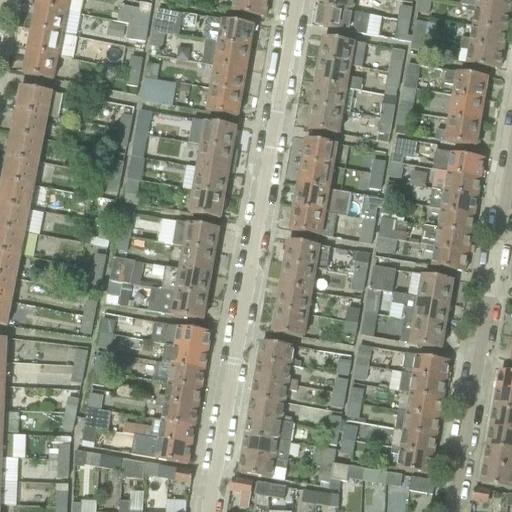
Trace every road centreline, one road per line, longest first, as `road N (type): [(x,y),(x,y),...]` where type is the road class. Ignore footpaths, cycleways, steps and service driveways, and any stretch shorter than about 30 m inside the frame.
road 1 (residential): [(293,0),(210,511)]
road 2 (residential): [(453,511),(511,165)]
